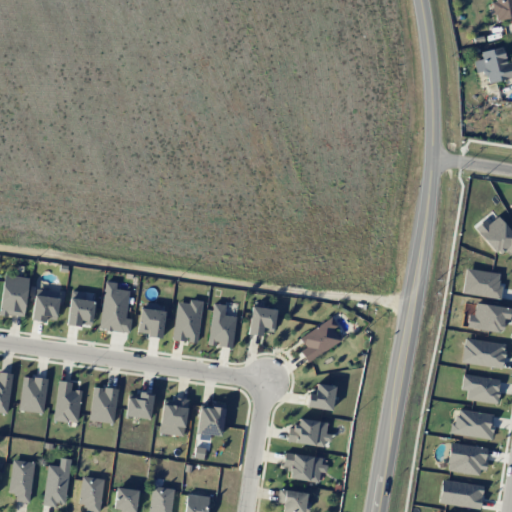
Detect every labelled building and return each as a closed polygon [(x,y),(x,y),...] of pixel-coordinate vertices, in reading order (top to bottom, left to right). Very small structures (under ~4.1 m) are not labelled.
[(511,17),(511,0),(494,0),(495,2),(492,3),(494,20),(511,17)] [(480,51),(481,59),(473,61),(476,73),(484,71),(486,83),(511,77),(511,61),(506,63),(502,46),(480,51)] [(511,250),(511,234),(498,215),(486,224),(484,220),(474,227),(494,255),(505,248),(508,253),(511,250)] [(461,293),(499,299),(501,285),(497,285),(499,273),(465,268),(461,293)] [(0,297),(0,313),(22,317),(28,278),(4,274),(0,297)] [(98,329),(128,333),(130,319),(125,318),(128,290),(114,289),(115,282),(104,281),(98,329)] [(59,292),(35,288),(30,318),(54,323),(59,292)] [(84,292),(69,291),(66,324),(91,326),(93,302),(83,301),(84,292)] [(201,301),(188,299),(187,303),(176,302),(171,339),(186,342),(196,343),(201,301)] [(138,332),(146,333),(145,337),(161,338),(163,311),(156,311),(156,303),(141,302),(138,332)] [(232,348),(234,316),(223,315),(224,304),(210,303),(208,345),(216,345),(216,347),(232,348)] [(466,328),(502,331),(503,320),(509,321),(511,307),(474,304),(473,315),(467,314),(466,328)] [(275,310),(251,306),(247,334),(260,336),(261,330),(271,332),(275,310)] [(299,351),(306,362),(340,341),(332,329),(336,326),(330,317),(299,338),(305,347),(299,351)] [(460,362),(501,368),(505,344),(464,338),(460,362)] [(0,411),(7,412),(11,373),(0,371),(0,411)] [(459,389),(467,391),(465,399),(495,404),(499,380),(462,374),(459,389)] [(18,411),(43,413),(46,378),(21,376),(18,411)] [(80,390),(70,390),(71,382),(56,381),(53,420),(77,422),(80,390)] [(314,394),(307,393),(306,407),(331,410),(333,385),(315,384),(314,394)] [(113,423),(116,389),(104,387),(103,388),(91,387),(88,420),(113,423)] [(127,394),(125,416),(149,418),(152,393),(138,392),(137,395),(127,394)] [(183,436),(186,399),(173,397),(173,402),(161,401),(158,433),(183,436)] [(199,405),(194,433),(219,437),(224,405),(211,402),(210,407),(199,405)] [(451,434),(490,439),(493,414),(454,409),(451,434)] [(322,447),(324,441),(326,441),(329,423),(298,418),(297,427),(288,426),(285,441),(322,447)] [(485,447),(449,443),(446,471),(482,475),(485,447)] [(324,457),(283,453),(282,468),(289,468),(288,479),(318,482),(319,472),(322,473),(324,457)] [(46,465),(42,504),(64,506),(69,459),(59,458),(58,466),(46,465)] [(15,494),(14,501),(27,503),(33,463),(12,459),(7,492),(15,494)] [(90,511),(98,511),(102,479),(80,476),(78,504),(84,504),(83,511),(90,511)] [(482,486),(441,479),(437,502),(478,509),(482,486)] [(169,511),(172,488),(150,486),(147,511),(169,511)] [(134,511),(137,490),(114,488),(112,509),(120,510),(119,511),(134,511)] [(282,504),(281,511),(284,511),(302,511),(306,493),(278,489),(275,503),(282,504)] [(183,511),(205,511),(207,496),(185,494),(183,511)]
